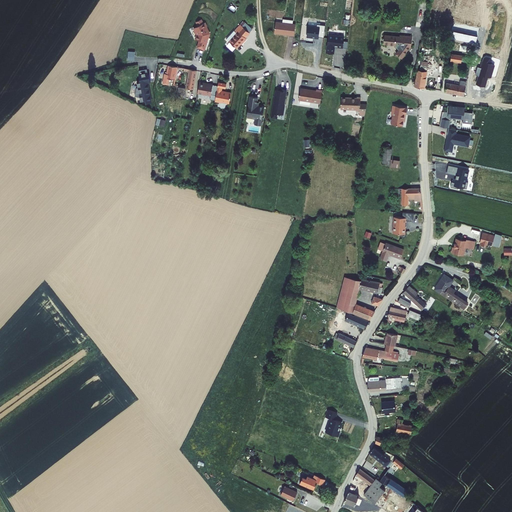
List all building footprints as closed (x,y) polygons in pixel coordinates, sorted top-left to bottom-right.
[(297,36),(298,25),(295,25),(296,21),(286,20),(286,24),(279,23),(277,34),(297,36)] [(195,50),(202,52),(205,45),(203,45),(205,41),(207,36),(206,35),(204,32),(205,32),(204,30),(205,30),(203,26),(201,26),(199,22),(194,25),(196,29),(192,31),(196,37),(194,42),(198,43),(195,50)] [(322,38),(327,38),(328,26),(320,25),(320,28),(311,27),(310,37),(322,39),(322,38)] [(243,41),(248,35),(239,27),(233,35),(231,34),(224,43),(235,52),(238,47),(243,41)] [(389,30),(388,38),(399,41),(402,47),(399,50),(404,55),(413,45),(414,45),(417,33),(404,31),(404,33),(389,30)] [(347,37),(331,35),(329,53),(337,54),(338,47),(346,48),(347,37)] [(453,53),(452,60),(463,63),(465,55),(453,53)] [(465,55),(463,63),(472,64),(474,57),(465,55)] [(171,82),(176,83),(178,70),(169,69),(168,77),(167,81),(166,84),(170,85),(171,82)] [(420,70),(417,86),(427,88),(430,70),(422,69),(422,70),(420,70)] [(187,93),(194,94),(198,72),(185,70),(185,73),(190,74),(187,93)] [(145,107),(150,105),(147,86),(149,86),(149,83),(147,83),(146,78),(145,72),(137,74),(138,77),(137,77),(138,84),(135,85),(137,91),(135,91),(133,100),(138,99),(139,104),(144,103),(145,107)] [(449,82),(447,92),(466,96),(469,80),(460,78),(459,80),(451,78),(451,83),(449,82)] [(211,86),(202,85),(200,95),(214,98),(216,87),(211,86)] [(229,86),(221,85),(217,104),(231,106),(233,95),(223,94),(224,90),(228,91),(229,86)] [(300,104),(321,107),(323,94),(317,93),(317,94),(302,92),(300,104)] [(283,95),(278,94),(275,106),(276,106),(274,117),(279,118),(284,119),(285,113),(288,94),(284,93),(283,95)] [(259,101),(252,99),(248,120),(257,122),(256,128),(263,129),(266,110),(258,108),(259,101)] [(361,105),(358,105),(357,106),(342,103),(340,113),(355,117),(355,118),(358,119),(358,122),(364,124),(366,113),(360,112),(361,105)] [(411,113),(397,110),(395,119),(397,119),(395,129),(406,131),(408,120),(410,120),(411,113)] [(165,126),(166,119),(157,118),(156,124),(165,126)] [(457,131),(449,129),(448,135),(449,136),(449,137),(450,138),(449,140),(448,141),(446,151),(453,153),(455,145),(469,147),(471,138),(457,135),(457,131)] [(344,151),(354,153),(355,147),(346,145),(344,151)] [(386,166),(394,167),(395,160),(396,153),(393,153),(393,150),(388,149),(386,166)] [(416,203),(423,203),(423,202),(421,190),(405,192),(404,207),(409,207),(409,202),(416,202),(416,203)] [(414,223),(414,215),(403,214),(403,220),(395,219),(394,235),(401,236),(401,239),(407,239),(407,234),(406,233),(406,228),(406,225),(406,223),(414,223)] [(492,239),(480,236),(478,244),(490,248),(492,239)] [(466,240),(465,241),(456,240),(454,249),(452,248),(452,254),(463,256),(465,248),(469,249),(470,240),(466,240)] [(390,256),(402,260),(405,252),(382,244),(380,252),(384,253),(382,261),(388,263),(390,256)] [(434,290),(462,312),(466,307),(453,296),(455,293),(449,289),(454,283),(445,276),(434,290)] [(346,288),(360,290),(362,282),(345,279),(341,294),(344,295),(346,288)] [(361,290),(382,295),(384,288),(383,288),(383,286),(363,282),(361,290)] [(409,289),(414,293),(418,297),(419,295),(411,287),(409,289)] [(341,294),(338,309),(354,315),(356,305),(360,290),(346,288),(344,295),(341,294)] [(420,307),(424,308),(427,306),(418,297),(414,293),(409,289),(405,294),(416,305),(420,307)] [(373,305),(380,307),(384,301),(375,298),(373,305)] [(398,303),(409,309),(411,305),(400,299),(398,303)] [(356,305),(354,315),(371,321),(377,312),(356,305)] [(389,318),(407,322),(409,312),(391,308),(389,318)] [(416,319),(421,321),(422,316),(410,311),(410,314),(417,317),(416,319)] [(335,339),(356,349),(358,343),(338,334),(344,321),(367,330),(370,321),(358,317),(357,319),(349,317),(348,320),(345,319),(346,317),(340,314),(331,331),(337,335),(335,339)] [(397,336),(388,334),(387,339),(386,339),(385,345),(388,345),(395,347),(397,336)] [(395,347),(388,345),(386,352),(396,354),(397,347),(395,347)] [(379,358),(381,351),(367,348),(363,358),(378,361),(379,358)] [(382,359),(399,362),(400,355),(396,354),(386,352),(381,351),(379,358),(382,359)] [(387,390),(402,389),(402,381),(393,382),(393,379),(387,380),(387,381),(381,382),(381,378),(373,378),(369,381),(369,383),(368,384),(369,393),(387,391),(387,390)] [(383,414),(396,412),(395,401),(382,404),(383,414)] [(327,435),(339,439),(341,433),(339,432),(341,428),(343,425),(336,422),(338,416),(330,412),(327,420),(332,421),(327,435)] [(401,438),(408,439),(411,435),(414,427),(403,425),(404,422),(398,420),(397,423),(398,423),(396,432),(402,433),(401,438)] [(363,468),(388,486),(394,477),(396,478),(397,478),(399,474),(392,469),(396,465),(403,470),(406,467),(394,457),(386,453),(384,456),(374,449),(370,455),(390,470),(385,477),(366,463),(363,468)] [(357,476),(352,487),(356,490),(361,479),(368,485),(373,479),(361,470),(356,475),(357,476)] [(394,477),(388,486),(405,499),(412,488),(397,478),(396,478),(394,477)] [(325,487),(327,482),(316,478),(315,481),(309,479),(308,481),(304,479),(301,486),(315,492),(318,487),(317,486),(318,484),(325,487)] [(362,494),(377,506),(386,493),(387,493),(377,486),(380,482),(375,478),(362,494)] [(360,497),(354,494),(356,490),(352,487),(345,503),(356,507),(360,497)] [(287,488),(283,497),(295,503),(299,494),(287,488)] [(377,506),(378,507),(384,511),(421,511),(395,493),(391,498),(386,493),(377,506)]
